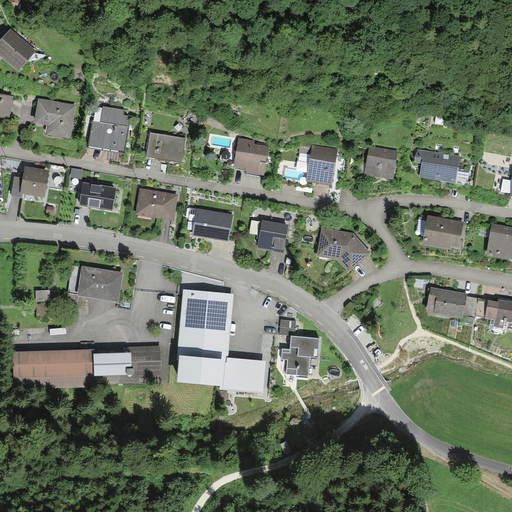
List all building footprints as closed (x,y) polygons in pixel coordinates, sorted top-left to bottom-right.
[(0,59),(16,73),(31,54),(8,35),(0,45),(0,59)] [(0,120),(5,121),(9,98),(0,97),(0,120)] [(67,139),(72,108),(39,103),(36,125),(48,127),(47,136),(67,139)] [(86,152),(121,158),(127,120),(121,119),(123,111),(103,108),(100,124),(91,123),(86,152)] [(178,170),(183,142),(151,136),(146,164),(178,170)] [(233,172),(259,177),(265,148),(238,143),(233,172)] [(305,184),(329,188),(335,153),(300,147),(297,164),(309,166),(305,184)] [(366,176),(390,180),(393,155),(369,152),(366,176)] [(421,182),(451,186),(455,159),(417,154),(415,170),(423,171),(421,182)] [(70,179),(80,181),(81,173),(71,171),(70,179)] [(18,197),(41,200),(44,175),(22,172),(21,178),(13,177),(10,199),(18,200),(18,197)] [(111,211),(113,192),(84,188),(82,208),(111,211)] [(169,222),(173,200),(141,193),(136,216),(169,222)] [(222,242),(227,218),(197,213),(192,236),(222,242)] [(423,246),(455,253),(460,228),(428,221),(423,246)] [(256,249),(279,254),(284,228),(261,224),(256,249)] [(488,255),(511,260),(511,233),(493,230),(488,255)] [(321,232),(316,258),(338,263),(348,274),(367,257),(352,238),(321,232)] [(76,294),(115,301),(119,274),(81,268),(76,294)] [(48,300),(48,290),(34,290),(35,301),(48,300)] [(431,290),(427,311),(459,317),(460,313),(476,316),(479,300),(431,290)] [(183,293),(177,356),(220,360),(222,337),(226,297),(183,293)] [(502,322),(511,323),(511,304),(479,299),(476,318),(493,321),(492,327),(501,329),(502,322)] [(37,315),(54,315),(54,306),(38,305),(37,315)] [(294,320),(279,319),(278,333),(293,334),(294,320)] [(306,377),(307,357),(316,357),(317,338),(288,336),(288,347),(288,352),(280,351),(279,360),(284,360),(284,376),(306,377)] [(158,348),(9,352),(10,388),(90,386),(90,376),(159,374),(158,348)] [(178,379),(215,382),(217,360),(180,357),(178,379)] [(261,394),(261,381),(250,380),(250,365),(222,364),(220,391),(261,394)]
